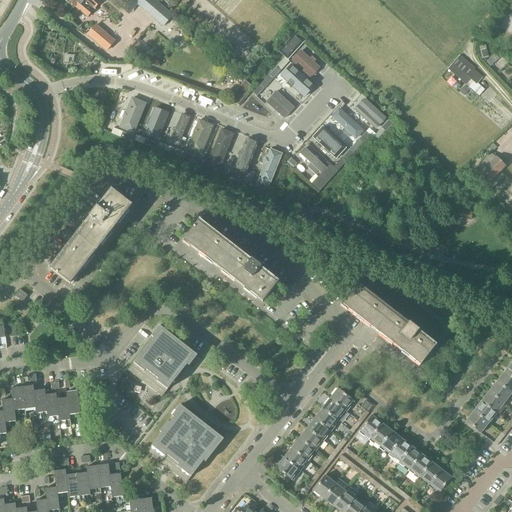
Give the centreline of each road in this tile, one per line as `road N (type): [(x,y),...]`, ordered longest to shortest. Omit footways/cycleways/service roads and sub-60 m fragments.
road 1 (residential): [(293,403),(343,338),(300,273),(218,214),(116,177),(92,186),(30,275),(116,343)]
road 2 (residential): [(338,81),(282,143),(115,81),(36,95)]
road 3 (residential): [(190,511),(107,446),(31,455),(25,475),(0,479)]
road 4 (residential): [(293,403),(167,306),(149,309),(116,343)]
road 5 (residential): [(0,375),(102,359),(116,343)]
